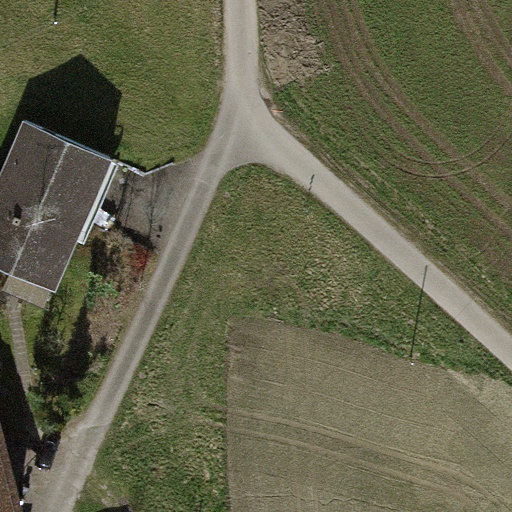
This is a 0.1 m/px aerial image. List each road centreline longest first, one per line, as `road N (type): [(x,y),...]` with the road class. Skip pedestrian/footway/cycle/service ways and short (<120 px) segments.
road 1 (unclassified): [(242,0),(234,128),(369,226),(511,363)]
road 2 (track): [(70,511),(234,128)]
